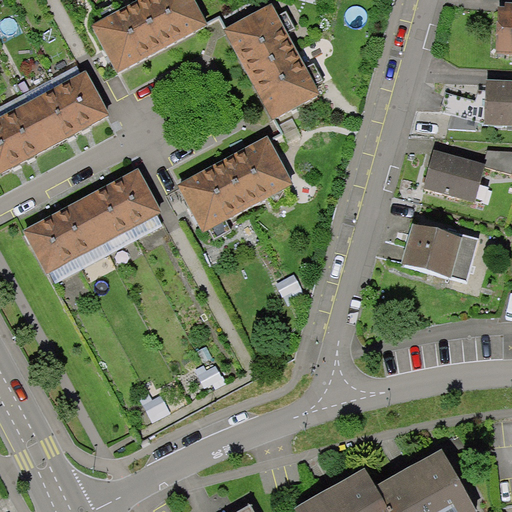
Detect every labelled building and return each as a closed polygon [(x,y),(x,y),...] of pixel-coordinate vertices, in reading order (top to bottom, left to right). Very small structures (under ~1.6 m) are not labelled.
[(95,29),(118,73),(142,61),(184,39),(205,28),(190,0),(149,0),(121,15),(116,7),(98,17),(102,25),(95,29)] [(511,8),(498,8),(495,55),(511,55),(511,8)] [(272,9),(227,33),(239,56),(262,98),(274,121),(319,97),(272,9)] [(0,123),(0,175),(11,169),(38,155),(62,143),(91,127),(107,119),(85,79),(0,123)] [(442,95),(438,113),(451,116),(447,131),(478,135),(479,125),(511,129),(511,84),(481,82),(481,91),(472,92),(469,103),(442,95)] [(182,190),(205,232),(210,229),(215,239),(231,230),(226,221),(269,198),(274,208),(292,199),(286,188),(292,186),(269,143),(246,155),(204,178),(182,190)] [(511,153),(485,152),(480,170),(478,175),(510,178),(511,171),(511,153)] [(478,175),(480,170),(431,157),(422,192),(470,205),(478,175)] [(25,234),(47,275),(49,274),(159,215),(137,174),(122,182),(94,197),(68,211),(41,226),(25,234)] [(424,223),(420,235),(454,245),(444,276),(462,282),(476,240),(424,223)] [(393,265),(441,282),(444,276),(454,245),(420,235),(406,229),(393,265)] [(469,511),(434,453),(364,494),(373,511),(469,511)] [(350,474),(285,511),(284,511),(373,511),(364,494),(350,474)]
